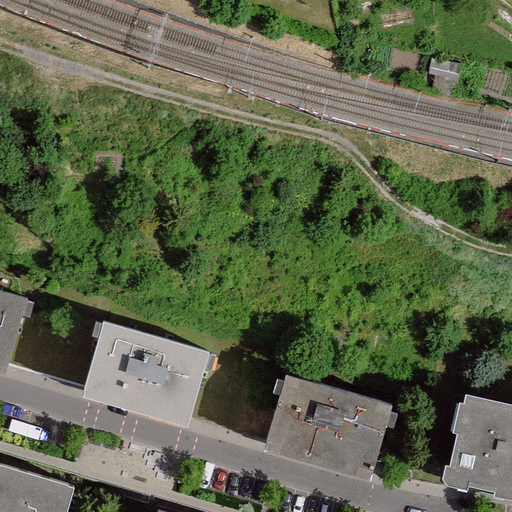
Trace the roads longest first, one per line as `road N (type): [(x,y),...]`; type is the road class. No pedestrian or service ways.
road 1 (track): [(511,251),(421,216),(335,140),(0,44)]
road 2 (residential): [(0,388),(427,511)]
